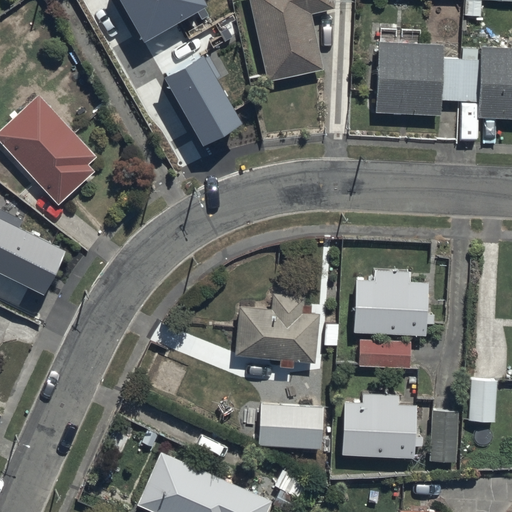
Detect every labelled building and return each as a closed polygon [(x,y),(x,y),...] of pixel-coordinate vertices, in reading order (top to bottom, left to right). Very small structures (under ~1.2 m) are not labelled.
[(205,0),(119,0),(143,41),(208,5),(205,0)] [(336,0),(252,0),(269,83),(327,71),(316,18),(339,13),(336,0)] [(127,41),(114,20),(94,32),(107,53),(127,41)] [(437,98),(457,99),(475,99),(475,116),(511,116),(511,45),(477,45),(477,58),(441,57),(441,41),(419,40),(419,29),(376,28),(371,108),(436,110),(437,98)] [(201,53),(162,76),(203,147),(242,125),(201,53)] [(40,88),(58,71),(46,58),(28,75),(40,88)] [(42,98),(0,132),(0,140),(56,206),(101,168),(42,98)] [(65,252),(0,220),(0,273),(44,295),(65,252)] [(354,269),(352,321),(426,324),(429,272),(354,269)] [(313,304),(236,298),(233,345),(309,351),(313,304)] [(407,339),(357,337),(356,364),(406,366),(407,339)] [(493,419),(494,378),(466,377),(465,419),(493,419)] [(341,391),(338,442),(411,445),(414,394),(341,391)] [(320,404),(257,401),(254,445),(318,448),(320,404)] [(453,458),(455,409),(426,408),(424,457),(453,458)] [(259,511),(270,490),(159,441),(134,496),(168,511),(259,511)]
